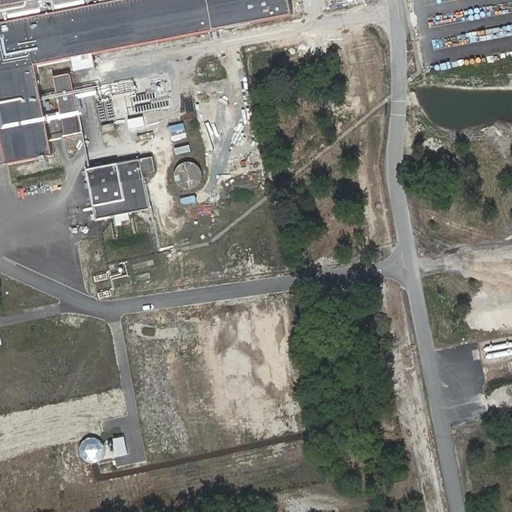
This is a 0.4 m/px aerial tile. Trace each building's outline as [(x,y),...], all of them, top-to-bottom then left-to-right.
[(0,0),(0,161),(47,152),(30,62),(210,26),(205,0),(0,0)] [(286,0),(205,0),(210,26),(289,11),(286,0)] [(95,56),(75,60),(77,71),(97,67),(95,56)] [(81,134),(71,76),(55,79),(65,137),(81,134)] [(102,126),(104,132),(116,130),(115,123),(102,126)] [(140,160),(89,170),(97,218),(150,208),(140,160)] [(193,191),(198,188),(202,183),(203,178),(202,172),(199,167),(194,164),(188,164),(182,165),(178,169),(176,174),(175,180),(178,186),(182,189),(187,191),(193,191)]
